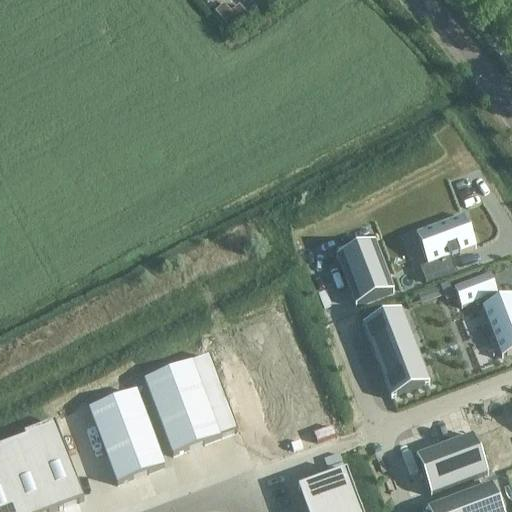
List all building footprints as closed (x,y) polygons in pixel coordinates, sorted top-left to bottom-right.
[(463,219),(415,237),(426,268),(419,271),(424,285),(455,273),(449,259),(474,250),(463,219)] [(373,245),(335,260),(354,310),(393,295),(373,245)] [(488,278),(453,291),(461,310),(482,302),(484,310),(481,311),(500,360),(511,355),(511,298),(495,305),(492,298),(495,297),(488,278)] [(324,418),(281,309),(246,322),(248,326),(209,341),(217,363),(244,353),(275,437),(324,418)] [(400,313),(361,328),(390,402),(428,387),(400,313)] [(236,435),(208,360),(144,384),(172,459),(236,435)] [(135,394),(87,412),(115,487),(163,469),(135,394)] [(0,511),(56,511),(83,502),(51,419),(21,431),(23,434),(0,443),(0,511)] [(471,438),(415,460),(430,498),(486,477),(471,438)] [(359,511),(345,474),(297,492),(304,511),(359,511)] [(500,511),(491,487),(426,511),(500,511)]
